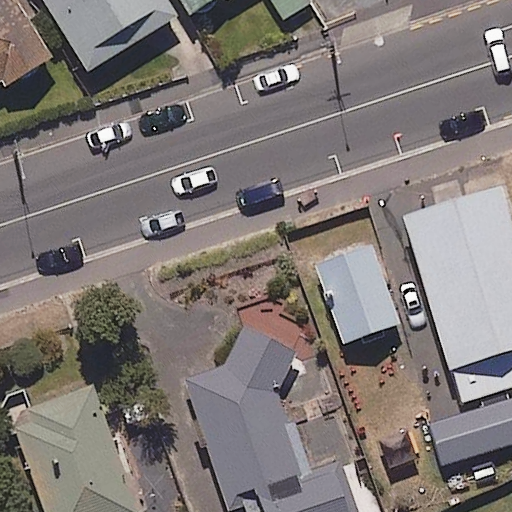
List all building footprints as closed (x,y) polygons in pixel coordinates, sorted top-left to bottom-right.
[(0,0),(0,83),(1,85),(47,56),(11,0),(0,0)] [(41,0),(83,68),(170,15),(161,0),(41,0)] [(206,0),(181,0),(187,11),(206,0)] [(308,0),(270,0),(281,17),(309,1),(308,0)] [(511,386),(511,197),(510,190),(407,223),(464,402),(511,386)] [(374,246),(318,266),(346,345),(402,325),(374,246)] [(227,370),(190,382),(234,511),(266,500),(270,511),(354,511),(338,465),(305,476),(277,394),(296,355),(247,330),(227,370)] [(140,511),(94,388),(16,418),(50,511),(140,511)] [(511,448),(511,398),(430,422),(443,469),(511,448)]
